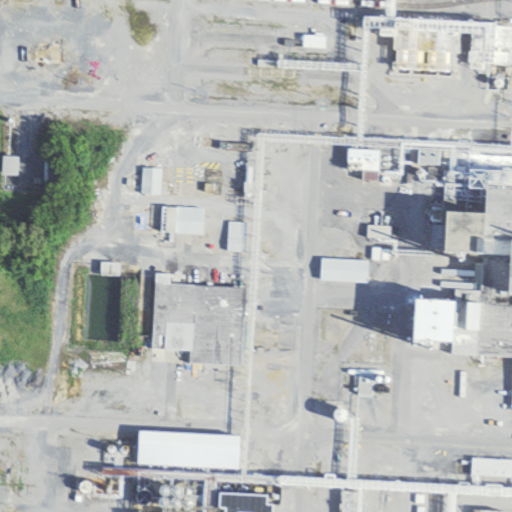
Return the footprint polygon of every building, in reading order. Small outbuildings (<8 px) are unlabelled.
[(510,67),(510,28),(489,28),(489,67),(510,67)] [(57,65),(57,45),(31,45),(31,65),(57,65)] [(424,53),(424,72),(450,72),(450,53),(424,53)] [(359,182),(377,182),(377,152),(344,152),(344,171),(359,171),(359,182)] [(0,159),(0,177),(17,178),(17,159),(0,159)] [(140,171),(140,196),(158,196),(158,171),(140,171)] [(511,411),(511,189),(478,186),(476,217),(434,213),(429,256),(474,260),(471,292),(453,290),(451,307),(407,303),(403,346),(449,350),(448,355),(511,361),(511,374),(509,411),(511,411)] [(201,236),(201,210),(162,210),(162,236),(201,236)] [(155,225),(156,213),(137,212),(137,224),(155,225)] [(245,255),(245,224),(226,224),(226,255),(245,255)] [(364,285),(364,262),(319,262),(319,285),(364,285)] [(117,278),(117,266),(98,266),(98,278),(117,278)] [(149,351),(188,353),(188,366),(240,368),(243,290),(168,287),(168,276),(152,276),(149,351)] [(135,434),(134,466),(237,470),(238,438),(135,434)] [(511,460),(470,460),(470,477),(511,476),(511,460)]
